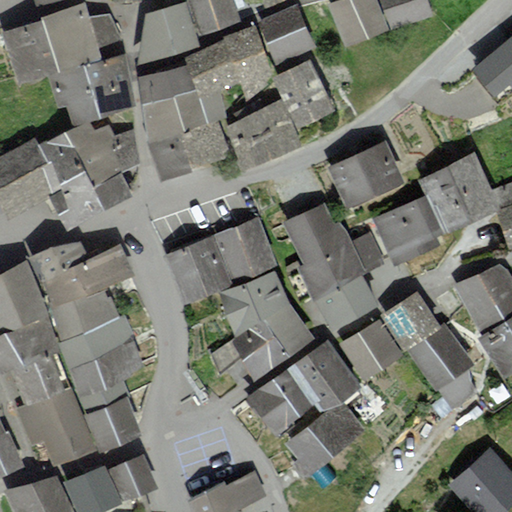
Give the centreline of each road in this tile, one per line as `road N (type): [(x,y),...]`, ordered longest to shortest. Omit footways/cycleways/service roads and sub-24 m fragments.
road 1 (residential): [(504,0),(391,107),(283,167),(148,208)]
road 2 (residential): [(511,263),(440,281),(214,413)]
road 3 (residential): [(131,213),(167,317),(161,394),(145,440)]
road 4 (residential): [(136,72),(305,0)]
road 5 (residential): [(136,72),(148,208)]
road 6 (residential): [(0,247),(131,213)]
road 7 (residential): [(214,413),(276,493),(280,511)]
